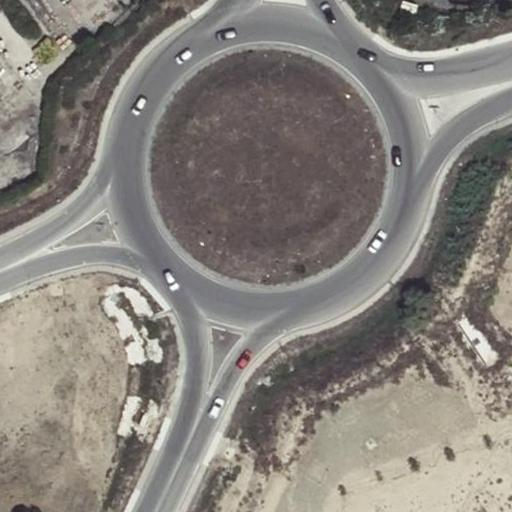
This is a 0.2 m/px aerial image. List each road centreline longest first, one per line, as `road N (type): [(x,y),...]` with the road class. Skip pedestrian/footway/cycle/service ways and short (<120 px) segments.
road 1 (primary): [(290,306),(331,292),(366,267),(391,232),(404,191)]
road 2 (secondary): [(0,275),(75,256),(161,261)]
road 3 (primary): [(207,41),(146,95),(125,174)]
road 4 (unknown): [(510,413),(382,511)]
road 5 (secondary): [(125,174),(64,228),(0,267)]
road 6 (primary): [(198,425),(242,353),(290,306)]
road 7 (secondary): [(511,65),(427,81),(368,73)]
road 8 (secondary): [(404,191),(465,125),(511,98)]
road 9 (primary): [(187,284),(198,425)]
road 10 (primary): [(341,50),(298,32),(252,29),(207,41)]
road 11 (primary): [(404,191),(400,128),(368,73)]
